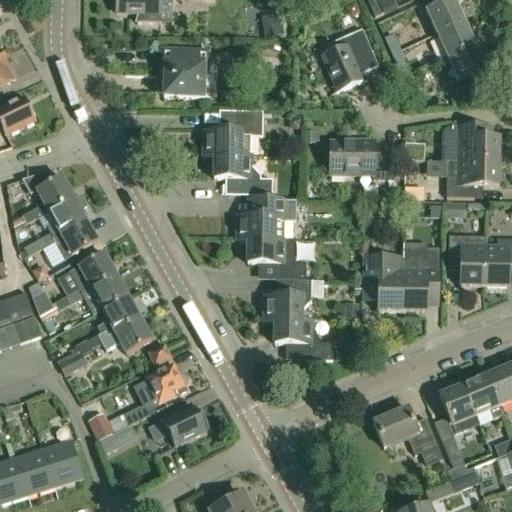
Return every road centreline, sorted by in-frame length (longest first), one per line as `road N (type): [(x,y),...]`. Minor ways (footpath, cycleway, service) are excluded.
road 1 (tertiary): [(264,440),(93,142)]
road 2 (residential): [(264,440),(511,331)]
road 3 (residential): [(109,511),(48,379),(29,368),(0,371)]
road 4 (residential): [(128,511),(264,440)]
road 5 (tertiary): [(93,142),(57,67),(56,0)]
